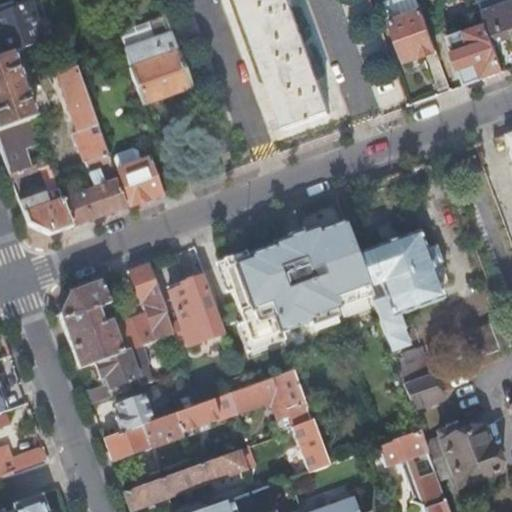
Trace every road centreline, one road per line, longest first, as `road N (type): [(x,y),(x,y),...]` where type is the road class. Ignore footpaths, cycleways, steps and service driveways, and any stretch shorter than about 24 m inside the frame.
road 1 (residential): [(17,279),(511,101)]
road 2 (residential): [(17,279),(100,511)]
